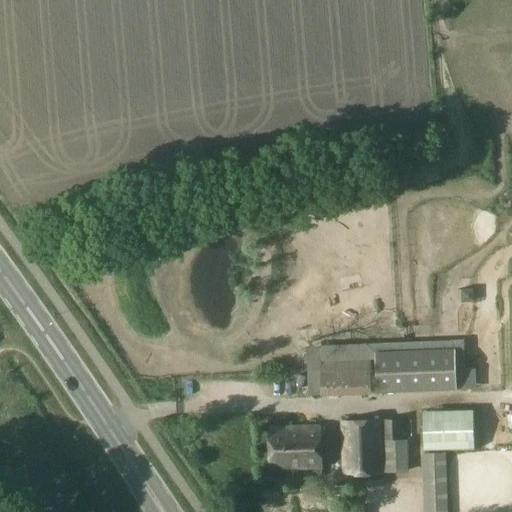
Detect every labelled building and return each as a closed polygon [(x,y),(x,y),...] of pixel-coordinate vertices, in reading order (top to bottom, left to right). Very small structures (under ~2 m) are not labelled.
[(455,347),(374,350),(376,392),(456,389),(455,347)] [(371,394),(370,360),(321,362),(321,396),(371,394)] [(402,440),(402,420),(383,420),(384,439),(402,440)] [(339,421),(341,475),(381,473),(380,421),(339,421)] [(269,428),(269,469),(320,468),(320,427),(269,428)] [(432,458),(432,479),(457,480),(457,459),(432,458)] [(333,495),(347,495),(346,486),(333,486),(333,495)]
